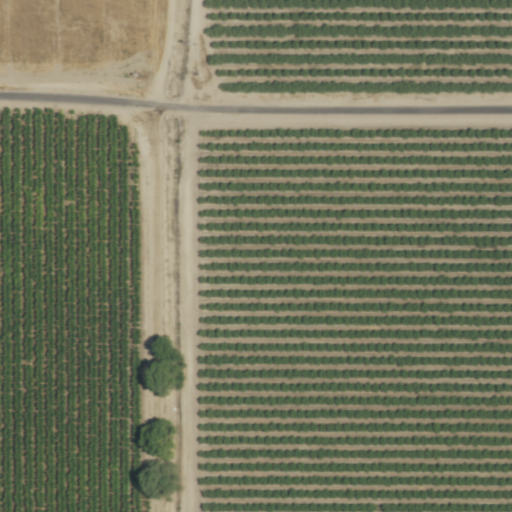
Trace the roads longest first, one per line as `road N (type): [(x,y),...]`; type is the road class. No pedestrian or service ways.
road 1 (track): [(151,100),(155,511)]
road 2 (residential): [(511,113),(236,109)]
